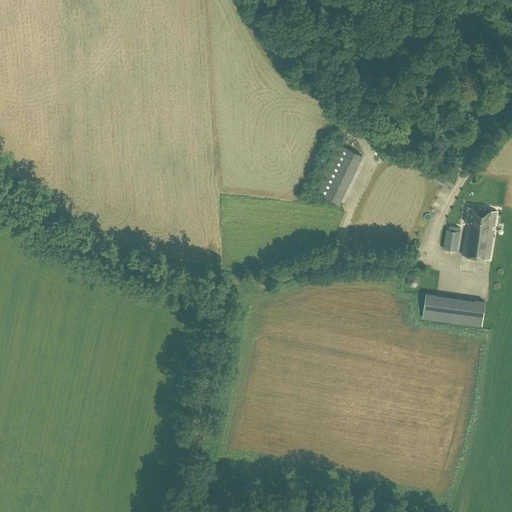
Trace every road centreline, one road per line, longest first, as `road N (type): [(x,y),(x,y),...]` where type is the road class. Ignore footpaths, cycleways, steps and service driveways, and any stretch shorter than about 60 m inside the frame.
road 1 (track): [(0,187),(17,205),(112,258),(221,284),(172,511)]
road 2 (track): [(466,175),(421,253),(343,258),(221,284)]
